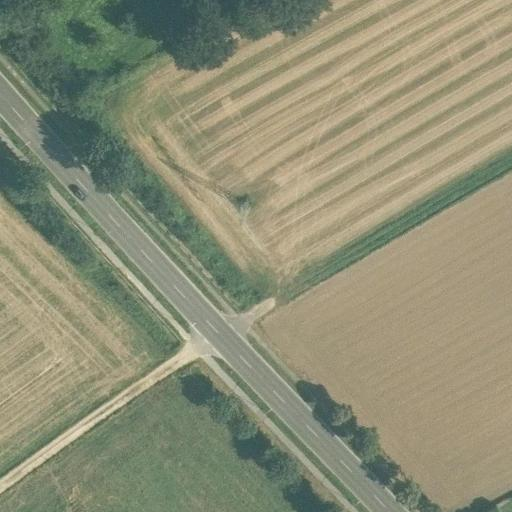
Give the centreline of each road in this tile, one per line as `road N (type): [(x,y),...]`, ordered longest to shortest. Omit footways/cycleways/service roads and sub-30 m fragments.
road 1 (secondary): [(390,511),(0,86)]
road 2 (track): [(237,351),(242,324),(511,163)]
road 3 (track): [(207,364),(1,511)]
